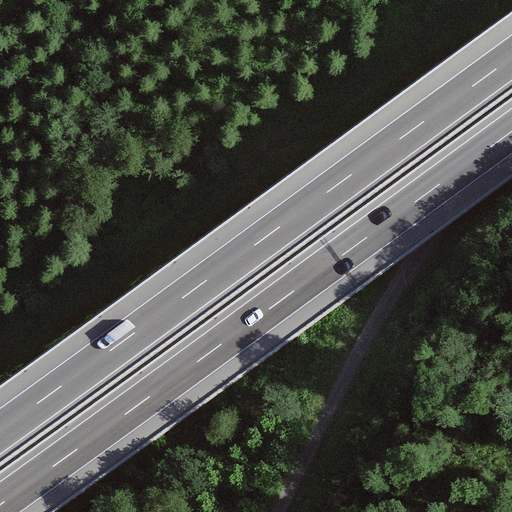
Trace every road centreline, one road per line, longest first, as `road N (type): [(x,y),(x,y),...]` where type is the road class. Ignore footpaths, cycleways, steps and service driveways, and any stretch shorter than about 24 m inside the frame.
road 1 (motorway): [(0,504),(511,131)]
road 2 (motorway): [(511,57),(0,430)]
